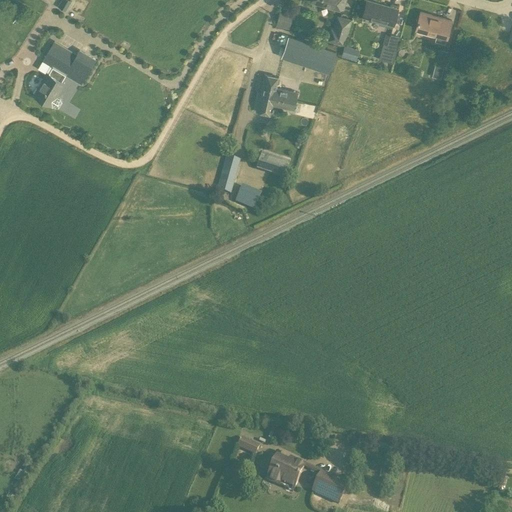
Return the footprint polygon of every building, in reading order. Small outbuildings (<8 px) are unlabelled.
[(66,11),(71,1),(70,0),(60,0),(57,6),(66,11)] [(310,0),(311,0),(342,9),(344,0),(310,0)] [(390,3),(389,7),(367,0),(362,16),(377,20),(378,24),(392,28),(393,24),(398,5),(390,3)] [(420,11),(415,28),(436,34),(435,40),(445,43),(446,36),(451,20),(420,11)] [(279,12),(275,26),(289,29),(292,15),(279,12)] [(351,19),(337,15),(333,27),(330,26),(326,40),(344,45),(351,19)] [(387,44),(383,43),(379,59),(393,63),(400,37),(390,34),(387,44)] [(288,35),(281,57),(289,59),(329,72),(336,51),(296,38),(288,35)] [(42,79),(33,95),(48,103),(55,108),(55,107),(58,108),(62,102),(60,98),(57,97),(53,94),(61,81),(66,74),(81,83),(96,59),(79,49),(76,54),(54,41),(42,60),(52,66),(44,80),(42,79)] [(345,45),(342,55),(356,60),(359,49),(345,45)] [(440,79),(448,51),(439,49),(432,76),(440,79)] [(264,74),(260,93),(295,100),(297,92),(276,87),(278,77),(264,74)] [(293,109),(295,100),(260,93),(256,111),(270,114),(273,104),(293,109)] [(290,162),(262,153),(258,166),(257,170),(269,174),(284,178),(290,162)] [(226,158),(216,189),(231,194),(237,171),(236,171),(239,161),(226,158)] [(261,194),(243,186),(240,193),(238,199),(249,204),(248,207),(254,210),(261,194)] [(237,448),(255,456),(260,446),(241,438),(237,448)] [(294,489),(305,465),(292,459),(290,463),(277,457),(267,480),(279,486),(281,483),(294,489)] [(29,464),(26,462),(14,480),(18,482),(14,489),(22,494),(39,466),(31,462),(29,464)] [(321,471),(311,493),(339,505),(347,488),(336,483),(337,479),(321,471)] [(18,500),(12,496),(6,506),(12,509),(18,500)]
